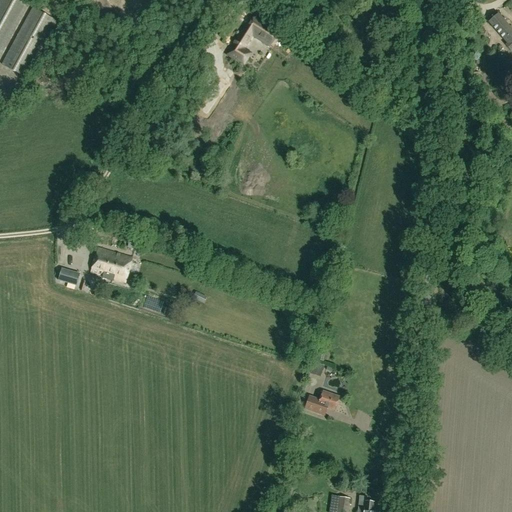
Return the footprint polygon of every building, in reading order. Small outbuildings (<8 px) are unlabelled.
[(0,0),(0,57),(27,7),(14,0),(0,0)] [(56,23),(33,10),(2,66),(26,79),(56,23)] [(511,30),(498,14),(488,22),(507,44),(504,46),(509,51),(511,49),(511,30)] [(244,26),(227,55),(237,61),(244,65),(248,59),(238,53),(241,48),(243,50),(252,36),(270,46),(279,30),(254,16),(247,28),(244,26)] [(295,50),(302,42),(294,34),(287,42),(295,50)] [(468,59),(465,84),(474,85),(476,66),(479,67),(479,60),(468,59)] [(92,272),(126,283),(133,259),(99,249),(92,272)] [(79,275),(62,270),(59,280),(76,286),(79,275)] [(323,392),(320,400),(309,397),(305,410),(324,416),(326,409),(335,412),(340,397),(323,392)] [(349,511),(351,499),(336,497),(333,511),(349,511)] [(360,500),(358,511),(380,511),(381,509),(374,508),(375,502),(360,500)]
